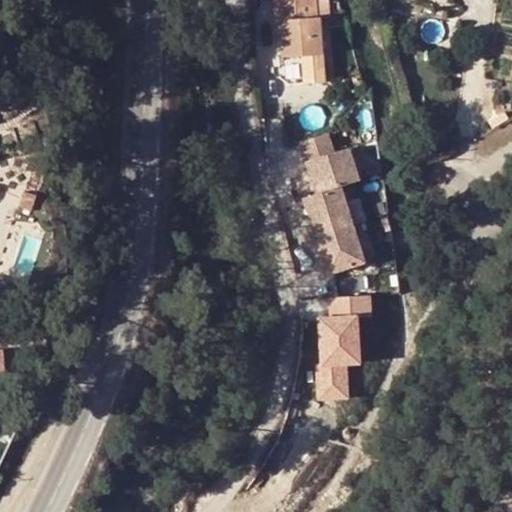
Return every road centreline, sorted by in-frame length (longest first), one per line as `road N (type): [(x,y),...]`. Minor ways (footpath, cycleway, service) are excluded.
road 1 (residential): [(213,511),(269,428),(291,326),(257,124),(247,0)]
road 2 (secondary): [(152,0),(144,277),(46,511)]
